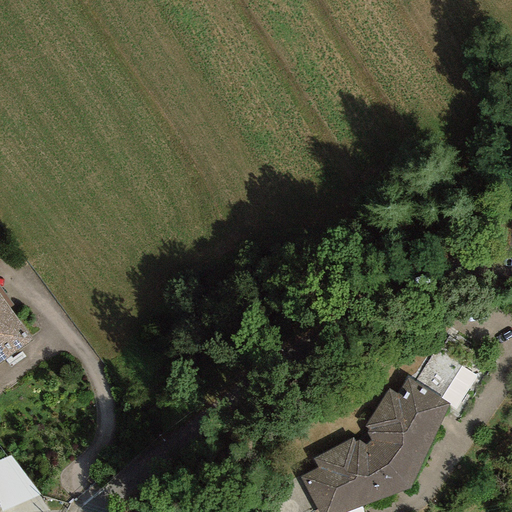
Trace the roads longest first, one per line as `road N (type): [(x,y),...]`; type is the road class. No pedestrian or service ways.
road 1 (unclassified): [(511,262),(459,268),(375,303),(98,500)]
road 2 (unclassified): [(0,257),(86,370),(92,424),(83,471),(98,500)]
